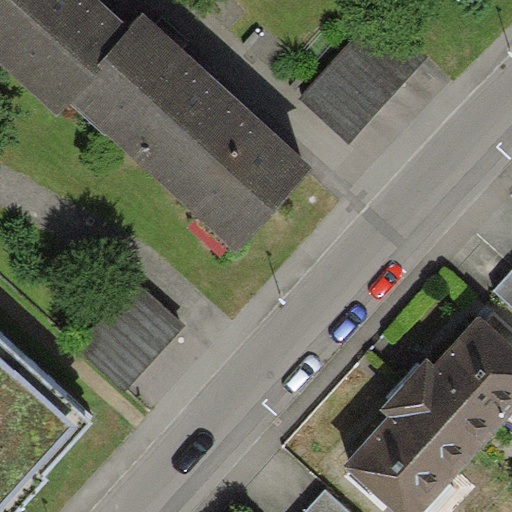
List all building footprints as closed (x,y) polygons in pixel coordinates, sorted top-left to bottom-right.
[(66,75),(129,5),(123,0),(0,0),(0,44),(52,90),(66,75)] [(129,5),(66,75),(244,234),(311,158),(133,0),(129,5)] [(425,56),(379,8),(293,91),(339,139),(425,56)] [(511,263),(486,293),(511,316),(511,263)] [(177,324),(127,278),(66,344),(116,390),(177,324)] [(511,393),(511,331),(479,302),(436,350),(428,342),(380,395),(387,401),(341,453),(406,511),(511,393)] [(0,511),(9,511),(96,418),(0,329),(0,511)] [(350,511),(316,483),(292,511),(350,511)]
